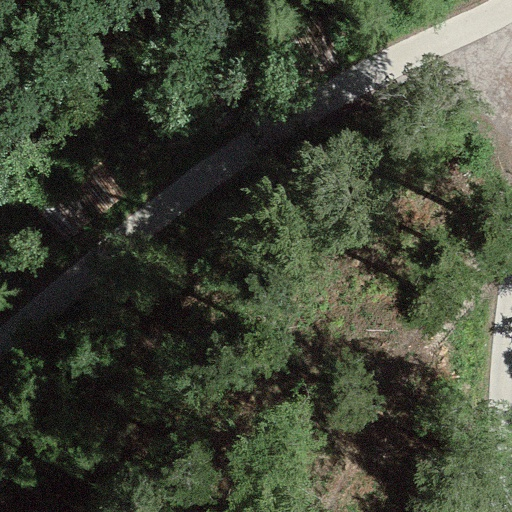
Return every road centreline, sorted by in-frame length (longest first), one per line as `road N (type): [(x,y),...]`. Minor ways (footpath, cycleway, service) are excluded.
road 1 (unclassified): [(511,6),(425,44),(243,154),(78,278),(0,351)]
road 2 (unclassified): [(511,327),(494,451),(498,511)]
